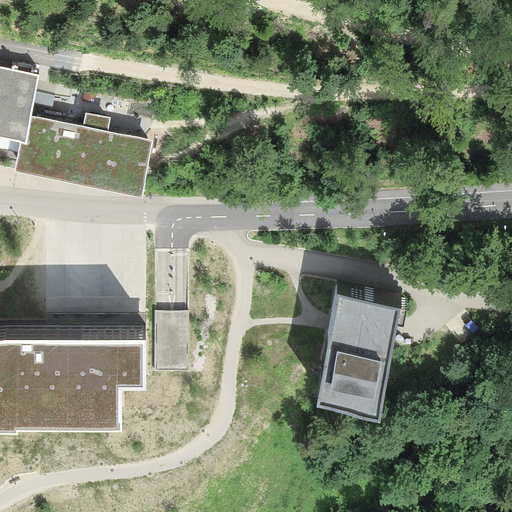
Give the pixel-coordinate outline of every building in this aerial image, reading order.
[(0,125),(26,132),(31,109),(40,72),(0,62),(0,125)] [(20,157),(141,184),(152,135),(107,125),(110,112),(85,107),(82,120),(31,109),(26,132),(20,157)] [(404,298),(340,284),(332,321),(316,396),(380,409),(404,298)] [(188,310),(155,311),(156,369),(188,369),(188,310)] [(146,340),(2,339),(0,339),(0,433),(18,434),(18,430),(121,430),(120,388),(145,388),(146,340)]
